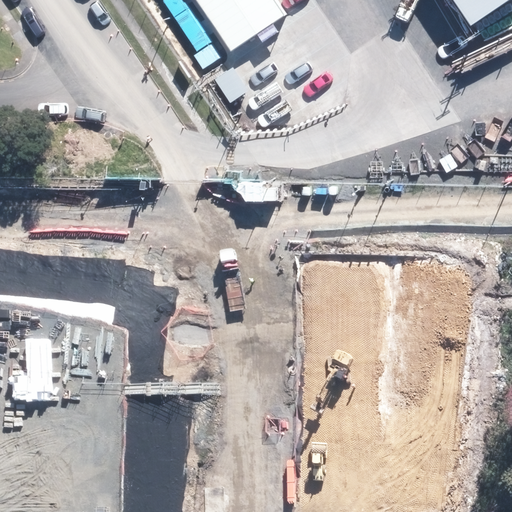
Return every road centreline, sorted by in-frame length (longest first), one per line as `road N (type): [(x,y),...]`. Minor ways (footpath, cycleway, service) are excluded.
road 1 (unknown): [(255,511),(237,336),(184,174),(322,208),(511,211)]
road 2 (residential): [(184,174),(60,0)]
